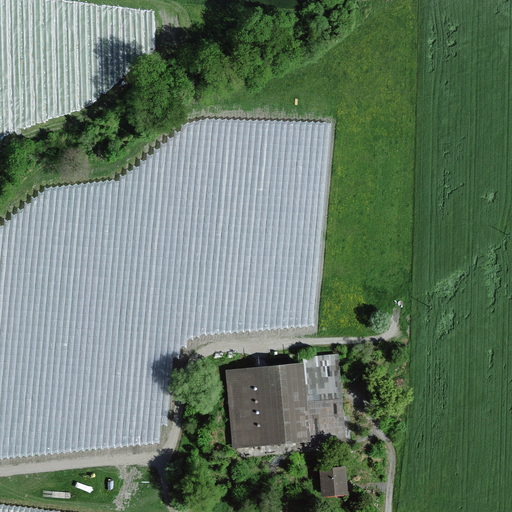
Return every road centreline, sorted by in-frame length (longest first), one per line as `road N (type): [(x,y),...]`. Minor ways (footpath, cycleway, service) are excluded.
road 1 (track): [(173,511),(160,460),(173,442),(188,365),(206,349),(388,336)]
road 2 (track): [(160,460),(0,471)]
